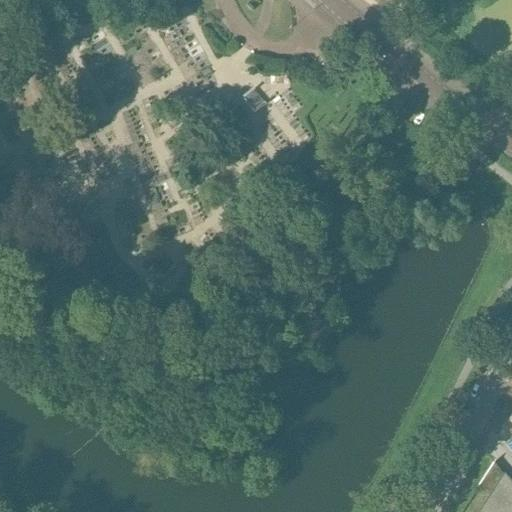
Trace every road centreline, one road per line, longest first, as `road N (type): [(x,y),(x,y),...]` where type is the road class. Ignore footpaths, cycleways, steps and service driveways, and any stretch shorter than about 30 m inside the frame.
road 1 (residential): [(511,141),(434,94),(329,0)]
road 2 (tertiary): [(426,511),(511,357)]
